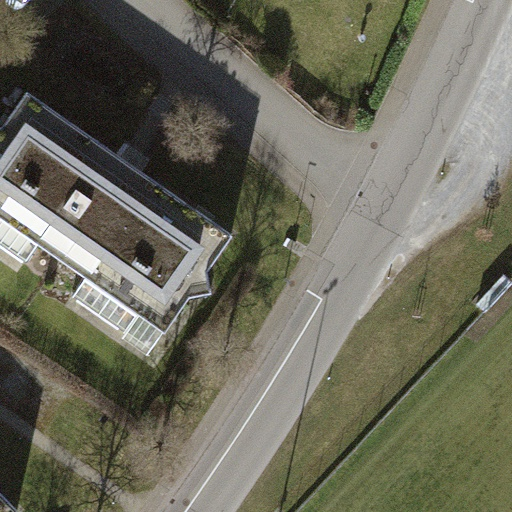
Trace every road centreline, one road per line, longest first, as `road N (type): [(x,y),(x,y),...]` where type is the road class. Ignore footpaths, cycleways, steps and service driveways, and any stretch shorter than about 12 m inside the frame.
road 1 (tertiary): [(381,217),(203,511)]
road 2 (residential): [(381,217),(130,0)]
road 3 (tertiary): [(493,0),(381,217)]
